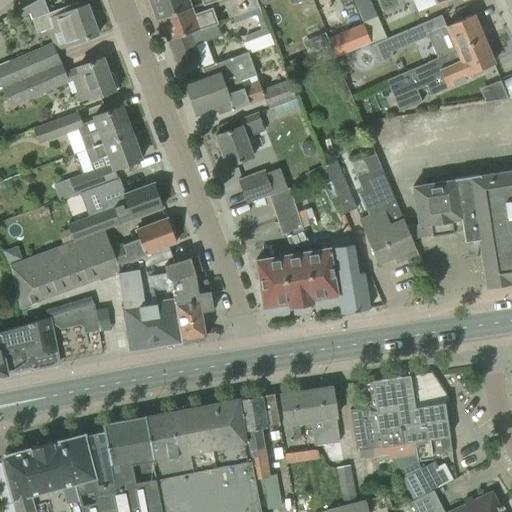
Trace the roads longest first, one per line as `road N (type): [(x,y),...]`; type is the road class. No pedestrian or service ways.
road 1 (residential): [(261,358),(119,0)]
road 2 (secondary): [(30,400),(261,358)]
road 3 (secondary): [(261,358),(487,324)]
